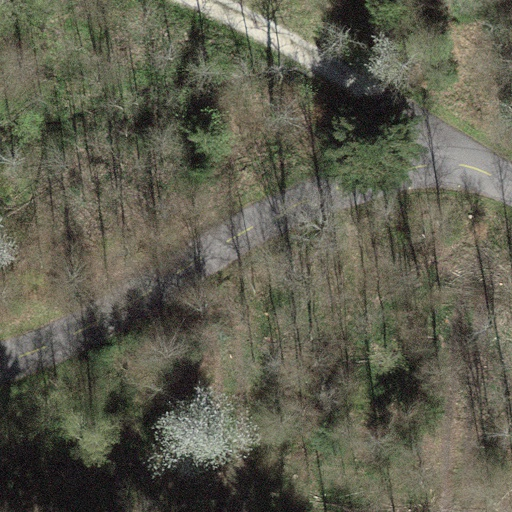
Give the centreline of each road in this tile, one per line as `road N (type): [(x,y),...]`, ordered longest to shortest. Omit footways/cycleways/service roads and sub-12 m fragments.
road 1 (track): [(0,361),(88,326),(303,199),(399,169),(467,164)]
road 2 (track): [(467,164),(287,38),(202,0)]
